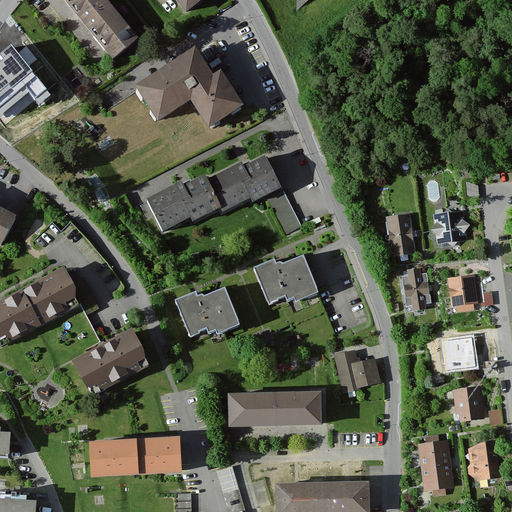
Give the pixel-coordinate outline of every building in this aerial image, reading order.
[(59,0),(111,62),(135,42),(100,0),(59,0)] [(169,0),(185,18),(207,0),(169,0)] [(289,0),(297,10),(309,0),(289,0)] [(0,59),(0,72),(17,90),(34,74),(11,50),(0,59)] [(209,134),(243,113),(222,79),(213,84),(196,56),(134,95),(155,129),(192,106),(209,134)] [(252,206),(281,192),(265,161),(243,172),(241,167),(207,184),(206,181),(182,192),(180,188),(146,204),(163,238),(193,223),(195,227),(221,214),(223,217),(251,203),(252,206)] [(438,250),(468,246),(463,212),(434,216),(438,250)] [(0,250),(1,251),(16,222),(0,214),(0,250)] [(391,260),(416,257),(411,216),(386,219),(391,260)] [(291,308),(318,297),(304,261),(277,272),(275,265),(256,273),(271,310),(288,303),(291,308)] [(0,349),(82,306),(63,271),(0,305),(0,349)] [(431,307),(427,276),(421,277),(420,273),(408,274),(408,279),(403,279),(406,309),(412,308),(413,312),(425,311),(424,307),(431,307)] [(451,310),(476,307),(473,279),(448,281),(451,310)] [(212,340),(240,329),(226,293),(199,304),(197,298),(178,305),(193,342),(210,335),(212,340)] [(148,365),(132,335),(71,366),(87,396),(148,365)] [(451,375),(476,372),(472,338),(447,341),(451,375)] [(343,396),(381,387),(374,361),(358,365),(355,354),(334,360),(343,396)] [(458,424),(484,421),(479,388),(454,391),(458,424)] [(322,431),(320,395),(231,398),(233,435),(322,431)] [(0,462),(9,463),(10,440),(1,439),(1,433),(0,433),(0,462)] [(180,479),(178,443),(89,446),(91,482),(180,479)] [(423,492),(452,490),(448,443),(419,446),(423,492)] [(469,483),(499,480),(496,445),(466,447),(469,483)] [(368,511),(367,484),(279,488),(279,511),(368,511)] [(0,511),(34,511),(35,508),(26,508),(26,501),(0,500),(0,511)]
